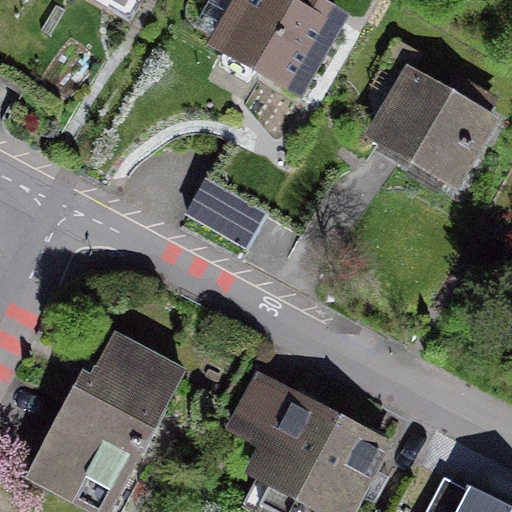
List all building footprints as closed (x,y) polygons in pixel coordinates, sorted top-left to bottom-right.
[(293,0),(290,7),(278,0),(213,0),(198,27),(222,41),(219,47),(237,57),(294,90),(337,15),(309,0),(293,0)] [(0,58),(23,19),(0,5),(0,58)] [(23,19),(0,58),(0,75),(24,89),(54,37),(23,19)] [(447,97),(411,76),(375,139),(398,152),(452,183),(487,120),(481,116),(489,103),(455,84),(447,97)] [(296,166),(235,130),(186,213),(248,249),(267,216),(296,166)] [(332,181),(299,162),(296,166),(267,216),(301,236),(332,181)] [(182,376),(114,340),(91,383),(82,378),(30,476),(77,501),(90,476),(120,492),(182,376)] [(293,397),(259,379),(232,429),(267,447),(252,475),(270,485),(259,506),(271,511),(290,511),(339,420),(307,403),(294,396),(293,397)] [(339,420),(290,511),(348,511),(385,445),(368,436),(339,420)] [(468,491),(444,478),(426,511),(511,511),(511,510),(499,504),(469,488),(468,491)]
